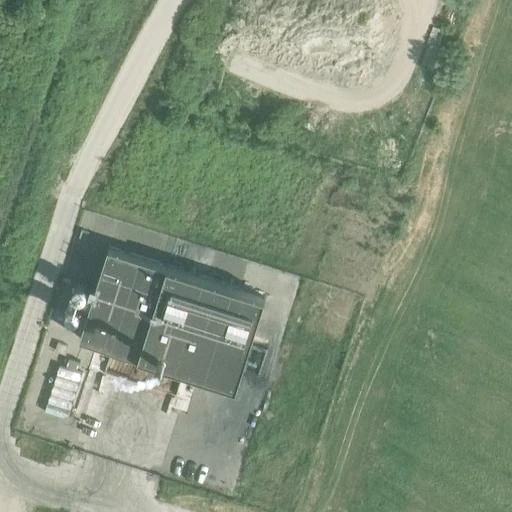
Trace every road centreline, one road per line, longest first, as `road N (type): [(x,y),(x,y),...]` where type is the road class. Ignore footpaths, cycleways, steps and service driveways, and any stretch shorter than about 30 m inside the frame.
road 1 (residential): [(0,426),(74,188),(174,0)]
road 2 (residential): [(121,511),(0,473)]
